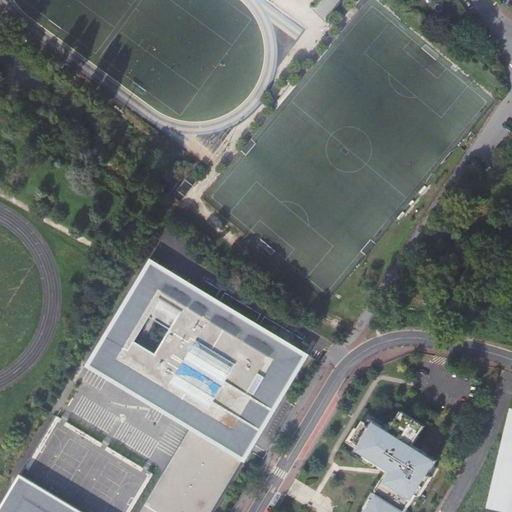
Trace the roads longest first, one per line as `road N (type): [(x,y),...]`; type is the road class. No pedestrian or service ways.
road 1 (residential): [(511,358),(411,337),(363,351),(340,372),(255,511)]
road 2 (track): [(354,336),(187,200)]
